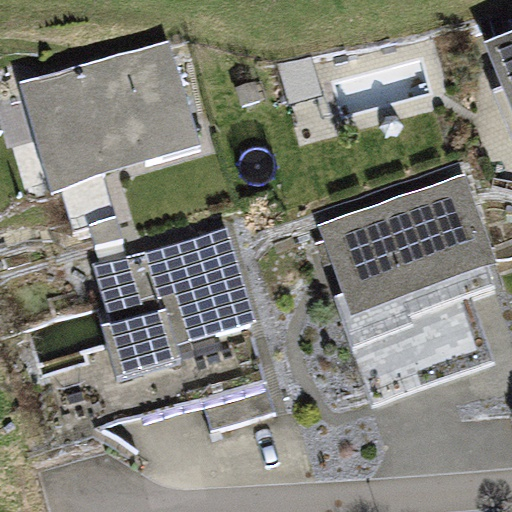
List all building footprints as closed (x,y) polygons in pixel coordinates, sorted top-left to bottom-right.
[(511,39),(484,51),(511,120),(511,39)] [(170,59),(22,97),(49,201),(196,163),(170,59)] [(316,61),(282,71),(293,110),(329,101),(316,61)] [(460,195),(312,244),(344,341),(492,293),(460,195)] [(216,241),(90,277),(119,381),(246,346),(216,241)] [(230,401),(231,426),(272,424),(270,398),(230,401)]
